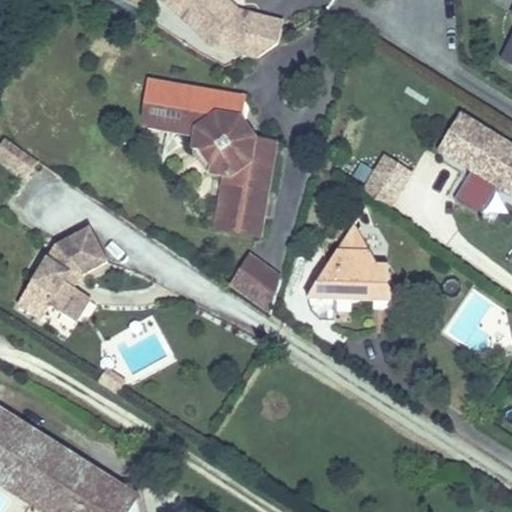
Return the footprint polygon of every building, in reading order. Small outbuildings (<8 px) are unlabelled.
[(154,0),(159,15),(172,11),(198,36),(194,40),(203,49),(201,55),(248,68),(268,54),(275,35),(235,24),(234,25),(231,29),(223,21),(226,18),(207,0),(154,0)] [(172,11),(159,15),(201,55),(203,49),(194,40),(198,36),(172,11)] [(511,11),(502,30),(511,34),(501,52),(511,58),(511,63),(502,81),(511,86),(511,11)] [(226,18),(223,21),(231,29),(234,25),(226,18)] [(511,63),(511,58),(501,52),(489,73),(502,81),(511,63)] [(144,92),(137,128),(143,137),(190,146),(186,163),(200,184),(218,187),(208,239),(252,247),(269,156),(268,156),(267,156),(267,155),(266,154),(266,153),(245,149),(235,133),(232,129),(235,116),(221,113),(215,105),(144,92)] [(235,108),(215,105),(221,113),(235,116),(232,129),(235,133),(240,129),(242,118),(235,108)] [(497,207),(511,183),(511,167),(450,128),(428,163),(460,183),(442,212),(467,229),(486,200),(497,207)] [(0,173),(18,185),(30,167),(0,146),(0,173)] [(391,197),(398,185),(373,169),(365,180),(391,197)] [(375,222),(391,197),(365,180),(350,204),(375,222)] [(511,217),(511,215),(511,183),(497,207),(511,217)] [(50,322),(62,303),(54,299),(61,286),(69,292),(73,285),(99,264),(75,236),(40,262),(16,300),(50,322)] [(309,258),(305,310),(386,320),(354,278),(341,277),(343,263),(328,261),(329,250),(318,260),(309,258)] [(216,289),(258,319),(269,285),(238,261),(216,289)] [(54,299),(62,303),(69,292),(61,286),(54,299)] [(34,320),(46,328),(50,322),(16,300),(6,315),(26,333),(34,320)] [(50,322),(66,332),(78,314),(62,303),(50,322)] [(62,338),(66,332),(50,322),(46,328),(62,338)] [(510,359),(511,356),(511,333),(502,326),(510,359)] [(110,499),(0,433),(0,509),(4,511),(119,511),(115,497),(110,499)]
